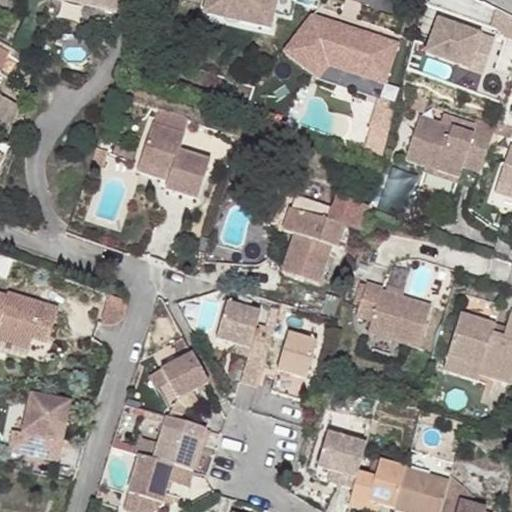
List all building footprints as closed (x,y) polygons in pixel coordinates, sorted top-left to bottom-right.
[(49,0),(75,7),(76,0),(84,0),(86,0),(84,9),(116,16),(119,0),(49,0)] [(84,0),(76,0),(75,7),(84,9),(86,0),(84,0)] [(200,0),(196,14),(215,21),(218,15),(233,19),(231,26),(261,36),(265,22),(271,4),(272,0),(200,0)] [(289,10),(271,4),(265,22),(283,27),(289,10)] [(233,19),(218,15),(215,21),(231,26),(233,19)] [(309,17),(281,53),(315,79),(325,67),(379,85),(393,44),(309,17)] [(443,18),(431,53),(476,68),(483,49),(494,53),(500,37),(443,18)] [(483,49),(476,68),(488,73),(494,53),(483,49)] [(0,129),(8,135),(14,106),(0,97),(0,129)] [(21,110),(14,106),(8,135),(21,110)] [(463,162),(481,168),(496,126),(477,120),(474,129),(419,112),(403,157),(459,174),(463,162)] [(147,127),(133,171),(166,180),(163,187),(162,194),(193,203),(206,162),(175,153),(180,137),(147,127)] [(511,143),(500,180),(511,184),(511,143)] [(103,153),(90,148),(86,159),(99,165),(103,153)] [(131,177),(163,187),(166,180),(133,171),(131,177)] [(293,209),(327,218),(330,204),(296,196),(293,209)] [(318,242),(326,245),(333,246),(338,226),(286,210),(280,231),(290,234),(279,272),(315,283),(324,251),(316,250),(318,242)] [(324,251),(326,245),(318,242),(316,250),(324,251)] [(430,301),(380,286),(367,329),(418,344),(430,301)] [(0,335),(32,345),(33,342),(46,345),(47,341),(57,308),(7,294),(6,296),(0,293),(0,335)] [(214,338),(231,343),(248,347),(254,323),(258,309),(225,300),(214,338)] [(511,307),(507,324),(505,333),(493,330),(496,320),(461,310),(444,369),(478,380),(479,374),(511,384),(511,307)] [(505,333),(507,324),(496,320),(493,330),(505,333)] [(255,386),(271,327),(254,323),(248,347),(246,354),(246,357),(250,358),(248,365),(244,364),(240,381),(255,386)] [(289,332),(277,370),(306,378),(317,340),(289,332)] [(0,343),(30,353),(32,345),(0,335),(0,343)] [(248,347),(231,343),(230,350),(246,354),(248,347)] [(173,397),(189,388),(204,380),(187,348),(156,365),(173,397)] [(301,399),(306,378),(277,370),(271,391),(301,399)] [(173,397),(171,397),(168,408),(181,412),(183,404),(194,399),(189,388),(173,397)] [(9,451),(58,460),(69,400),(29,393),(22,432),(12,430),(9,451)] [(168,408),(166,415),(180,419),(181,412),(168,408)] [(180,419),(166,415),(164,414),(161,426),(200,438),(203,426),(180,419)] [(200,438),(161,426),(152,458),(191,470),(200,438)] [(362,453),(366,439),(327,428),(317,465),(329,468),(341,472),(339,482),(352,486),(362,453)] [(367,498),(379,457),(362,453),(352,486),(349,498),(366,503),(367,498)] [(187,486),(191,470),(152,458),(138,454),(127,489),(161,500),(167,480),(187,486)] [(404,464),(379,457),(367,498),(377,501),(393,506),(403,469),(404,464)] [(341,472),(329,468),(326,479),(339,482),(341,472)] [(438,511),(443,496),(447,481),(403,469),(393,506),(392,509),(403,511),(438,511)] [(469,495),(447,481),(443,496),(459,501),(467,504),(469,495)] [(455,511),(459,501),(443,496),(438,511),(455,511)] [(374,511),(377,501),(367,498),(366,503),(349,498),(347,504),(374,511)] [(459,501),(455,511),(484,511),(485,509),(467,504),(459,501)]
